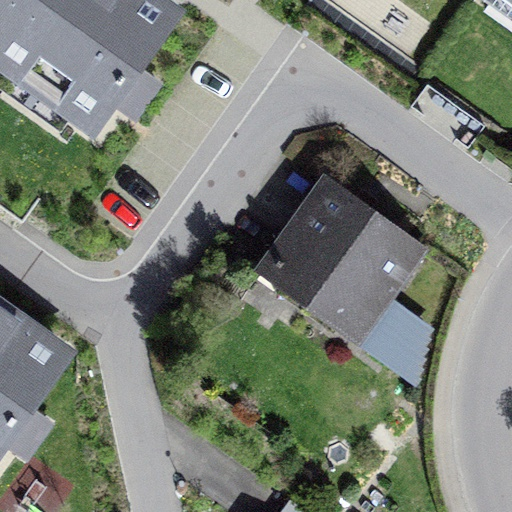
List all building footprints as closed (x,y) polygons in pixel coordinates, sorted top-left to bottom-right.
[(173,18),(146,0),(0,0),(0,51),(100,122),(173,18)] [(327,178),(267,261),(364,331),(424,249),(327,178)] [(412,319),(393,305),(364,345),(389,364),(408,338),(402,333),(412,319)] [(0,445),(64,356),(0,310),(0,445)] [(305,511),(291,501),(282,511),(305,511)]
